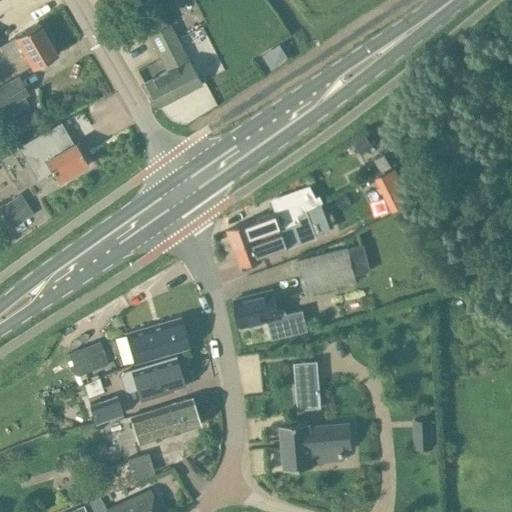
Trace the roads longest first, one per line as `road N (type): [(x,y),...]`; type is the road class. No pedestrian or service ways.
road 1 (primary): [(177,194),(461,0)]
road 2 (unclassified): [(218,491),(233,448),(233,393),(220,320),(177,194)]
road 3 (unclassified): [(177,194),(165,158),(69,0)]
road 4 (primary): [(0,322),(177,194)]
